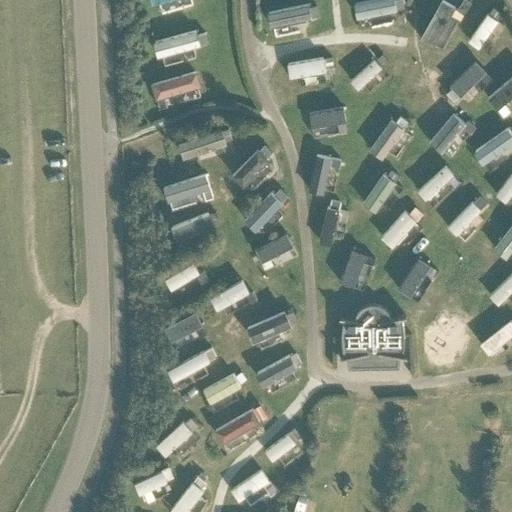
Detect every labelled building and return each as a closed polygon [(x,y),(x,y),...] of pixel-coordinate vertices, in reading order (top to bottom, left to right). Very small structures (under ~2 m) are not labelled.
[(396,12),(393,0),(370,0),(354,3),(357,19),(396,12)] [(457,9),(443,0),(419,39),(434,48),(457,9)] [(312,21),(309,5),(267,13),(270,28),(312,21)] [(499,22),(487,14),(468,42),(479,50),(499,22)] [(200,46),(196,31),(153,42),(157,57),(200,46)] [(323,58),(286,64),(289,79),(326,73),(323,58)] [(383,68),(373,58),(350,81),(360,90),(383,68)] [(486,73),(475,62),(451,86),(462,97),(486,73)] [(201,87),(197,71),(151,84),(156,101),(201,87)] [(511,98),(511,79),(489,98),(498,110),(511,98)] [(347,122),(344,108),(311,114),(313,128),(347,122)] [(465,125),(453,115),(430,142),(441,152),(465,125)] [(402,130),(391,122),(371,151),(381,159),(402,130)] [(226,145),(221,129),(178,143),(184,159),(226,145)] [(511,134),(508,129),(476,153),(484,165),(511,144),(511,134)] [(269,160),(257,149),(231,176),(243,188),(269,160)] [(330,159),(318,156),(310,192),(322,194),(330,159)] [(454,176),(445,166),(418,191),(427,201),(454,176)] [(211,189),(206,174),(164,187),(169,202),(211,189)] [(511,195),(511,175),(496,194),(506,203),(511,195)] [(396,184),(384,176),(364,204),(376,212),(396,184)] [(282,204),(272,193),(244,221),(255,231),(282,204)] [(482,210),(473,202),(448,228),(457,236),(482,210)] [(328,209),(320,243),(331,246),(339,211),(328,209)] [(405,212),(382,239),(392,248),(416,221),(405,212)] [(213,228),(208,214),(171,227),(176,241),(213,228)] [(511,253),(511,224),(494,250),(507,260),(511,253)] [(293,248),(287,235),(255,250),(261,263),(293,248)] [(367,257),(352,251),(341,283),(356,288),(367,257)] [(475,264),(465,257),(443,287),(453,295),(475,264)] [(431,268),(419,260),(398,289),(410,298),(431,268)] [(423,298),(442,267),(435,263),(415,293),(423,298)] [(199,275),(193,264),(165,280),(171,291),(199,275)] [(511,292),(511,273),(489,297),(499,306),(511,292)] [(248,294),(242,282),(210,299),(216,311),(248,294)] [(349,357),(350,365),(397,365),(398,356),(406,357),(406,356),(402,356),(403,351),(404,347),(404,342),(404,337),(404,333),(404,328),(403,325),(403,322),(402,318),(406,317),(406,316),(391,319),(390,317),(390,316),(389,313),(388,312),(386,310),(384,308),(382,306),(379,305),(375,304),(372,304),(369,304),(367,304),(366,305),(363,306),(361,308),(359,310),(358,311),(356,313),(356,315),(355,316),(355,318),(355,319),(339,317),(339,318),(344,319),(343,322),(342,327),(342,331),(342,338),(342,342),(342,347),(343,352),(344,356),(340,357),(340,359),(349,357)] [(292,327),(285,312),(246,329),(253,344),(292,327)] [(202,327),(195,313),(164,329),(171,342),(202,327)] [(511,337),(511,323),(510,321),(480,345),(489,356),(511,337)] [(210,363),(204,352),(167,371),(173,382),(210,363)] [(297,369),(289,356),(256,374),(263,387),(297,369)] [(241,388),(233,374),(202,390),(210,405),(241,388)] [(261,424),(253,410),(215,431),(223,445),(261,424)] [(193,434),(183,423),(156,447),(165,458),(193,434)] [(296,444),(289,435),(265,452),(272,462),(296,444)] [(269,482),(261,471),(231,491),(238,502),(269,482)] [(166,484),(161,472),(134,484),(139,496),(166,484)] [(188,511),(204,492),(193,484),(170,511),(188,511)]
